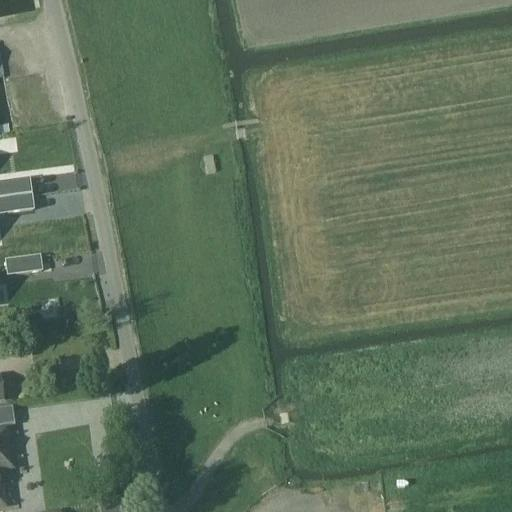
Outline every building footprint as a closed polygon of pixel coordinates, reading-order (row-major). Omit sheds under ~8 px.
[(55,103),(17,109),(18,120),(57,115),(55,103)] [(29,182),(0,185),(0,200),(29,197),(29,196),(31,195),(29,182)] [(0,216),(33,212),(31,198),(29,199),(29,197),(0,200),(0,216)] [(39,259),(6,264),(7,278),(41,273),(39,259)] [(0,491),(0,470),(10,469),(5,433),(0,433),(0,509),(3,509),(0,491)]
